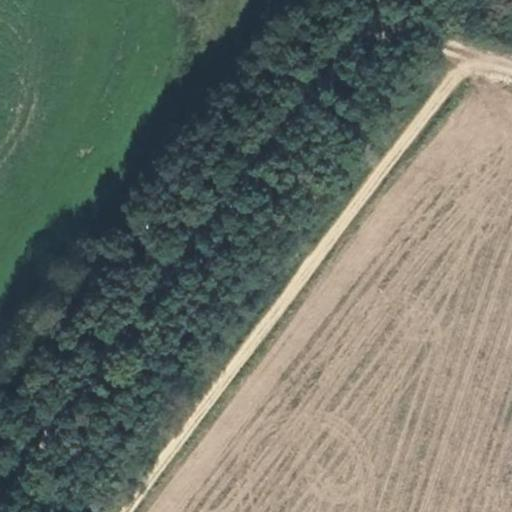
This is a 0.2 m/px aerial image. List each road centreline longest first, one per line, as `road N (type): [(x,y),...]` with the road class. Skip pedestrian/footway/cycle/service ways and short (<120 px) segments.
road 1 (unclassified): [(0,488),(382,0)]
road 2 (track): [(511,60),(361,27)]
